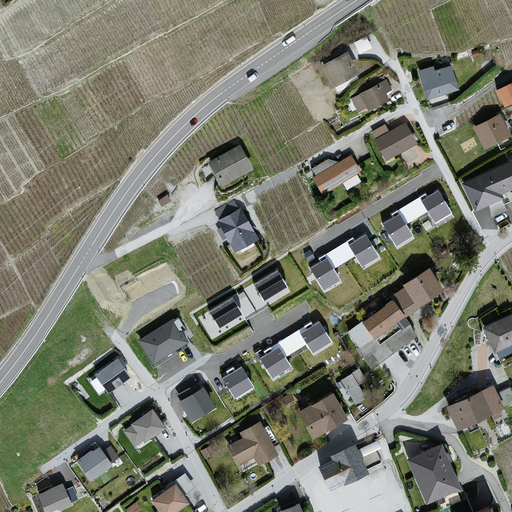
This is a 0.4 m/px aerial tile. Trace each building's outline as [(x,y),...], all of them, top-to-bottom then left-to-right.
[(345,53),(319,66),(330,87),(356,75),(345,53)] [(432,66),(417,71),(426,100),(455,91),(447,66),(434,71),(432,66)] [(385,81),(348,99),(355,114),(365,110),(366,112),(388,102),(384,96),(391,93),(385,81)] [(511,81),(494,92),(501,109),(511,103),(511,81)] [(497,117),(472,130),(484,153),(509,140),(497,117)] [(403,124),(373,140),(385,161),(414,144),(403,124)] [(239,145),(204,163),(218,189),(252,172),(239,145)] [(351,155),(312,178),(322,195),(361,172),(351,155)] [(511,168),(510,164),(459,186),(471,214),(511,196),(511,168)] [(451,213),(438,191),(422,201),(435,223),(451,213)] [(238,209),(215,221),(232,253),(255,241),(238,209)] [(413,236),(400,214),(384,224),(397,246),(413,236)] [(379,257),(365,235),(349,245),(363,267),(379,257)] [(340,281),(327,259),(311,269),(324,291),(340,281)] [(277,270),(254,284),(264,301),(287,287),(277,270)] [(442,292),(427,270),(400,287),(402,290),(415,310),(442,292)] [(402,290),(358,319),(371,339),(415,310),(402,290)] [(232,298),(209,311),(219,328),(242,314),(232,298)] [(511,314),(481,328),(493,355),(511,347),(511,314)] [(189,343),(174,319),(138,340),(153,364),(189,343)] [(331,341),(319,321),(300,333),(312,353),(331,341)] [(291,368),(279,347),(260,359),(273,379),(291,368)] [(131,378),(117,358),(94,374),(108,394),(131,378)] [(253,387),(241,367),(222,378),(235,398),(253,387)] [(337,377),(348,404),(365,397),(356,377),(363,374),(360,367),(337,377)] [(491,386),(444,408),(455,432),(502,410),(491,386)] [(215,408),(203,388),(179,402),(191,422),(215,408)] [(330,393),(295,413),(310,440),(345,421),(330,393)] [(166,428),(153,409),(131,424),(144,443),(166,428)] [(242,439),(225,448),(236,467),(253,458),(256,464),(273,455),(256,425),(239,434),(242,439)] [(100,447),(77,462),(91,481),(113,466),(100,447)] [(440,447),(409,461),(427,503),(459,490),(440,447)] [(352,451),(314,470),(326,494),(364,475),(352,451)] [(184,469),(174,478),(186,490),(195,482),(184,469)] [(153,511),(176,511),(175,510),(189,500),(175,479),(150,497),(157,508),(153,511)] [(63,483),(37,495),(44,511),(50,511),(57,509),(62,511),(73,506),(63,483)] [(71,484),(66,487),(72,499),(78,496),(71,484)]
